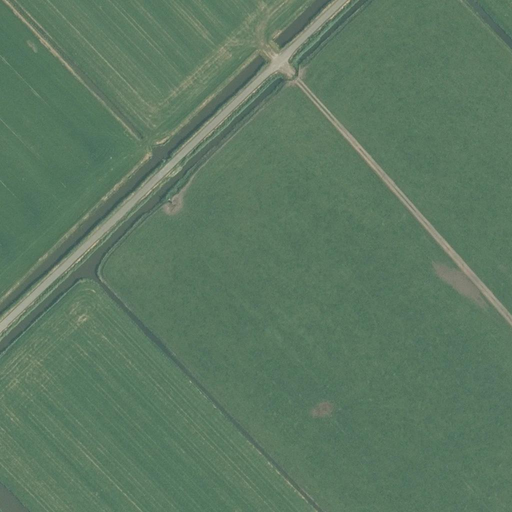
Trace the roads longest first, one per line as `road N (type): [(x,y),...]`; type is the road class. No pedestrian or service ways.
road 1 (unclassified): [(0,327),(341,0)]
road 2 (track): [(511,321),(260,41)]
